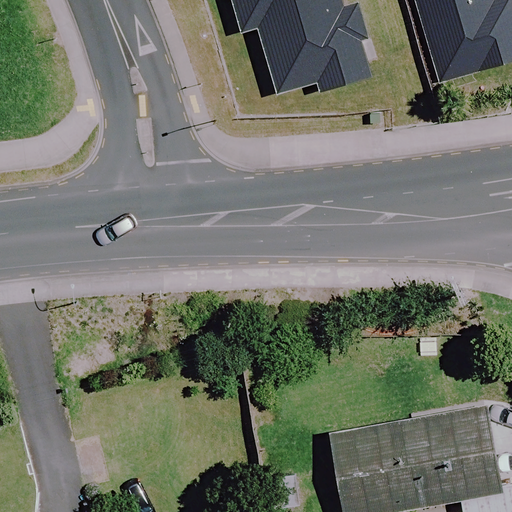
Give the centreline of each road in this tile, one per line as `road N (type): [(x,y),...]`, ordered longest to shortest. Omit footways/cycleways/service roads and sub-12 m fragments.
road 1 (tertiary): [(511,191),(151,224)]
road 2 (residential): [(151,224),(141,105),(107,0)]
road 3 (tertiary): [(151,224),(0,237)]
